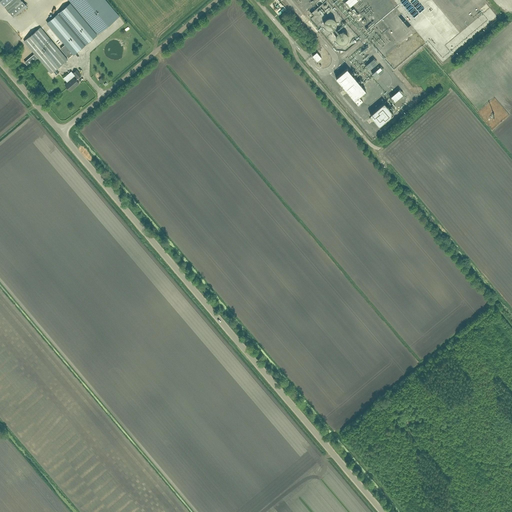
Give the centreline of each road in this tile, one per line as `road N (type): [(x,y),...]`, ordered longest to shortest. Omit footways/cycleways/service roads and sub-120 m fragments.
road 1 (tertiary): [(381,511),(60,132)]
road 2 (unclassified): [(60,132),(215,0)]
